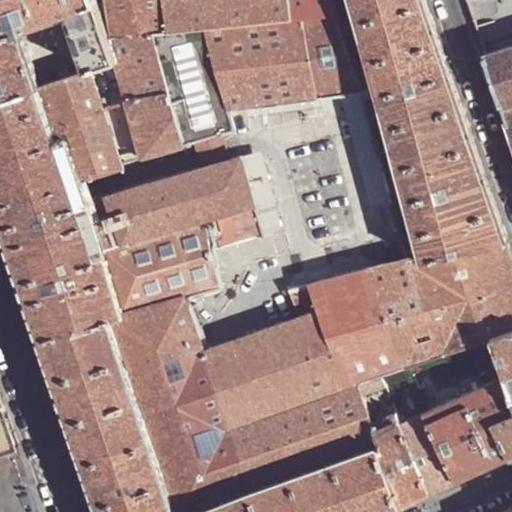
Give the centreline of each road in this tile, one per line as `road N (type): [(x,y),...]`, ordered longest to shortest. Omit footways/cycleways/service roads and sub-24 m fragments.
road 1 (secondary): [(0,294),(74,511)]
road 2 (residential): [(511,193),(448,0)]
